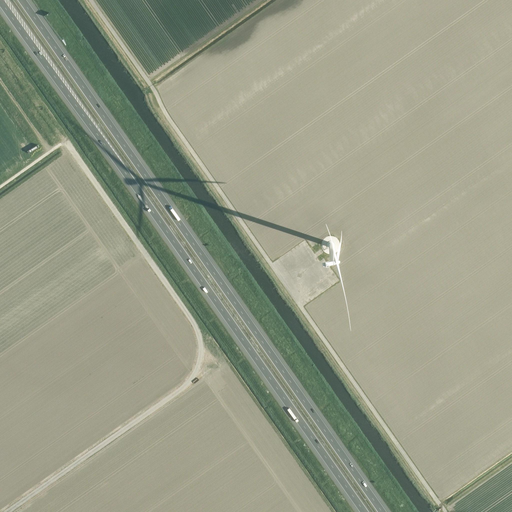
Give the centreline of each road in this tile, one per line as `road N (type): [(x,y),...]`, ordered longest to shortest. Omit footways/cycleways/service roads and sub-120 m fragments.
road 1 (motorway): [(384,511),(22,0)]
road 2 (motorway): [(2,0),(363,511)]
road 3 (track): [(8,511),(179,391),(192,378),(199,345),(193,324),(66,144),(0,185)]
